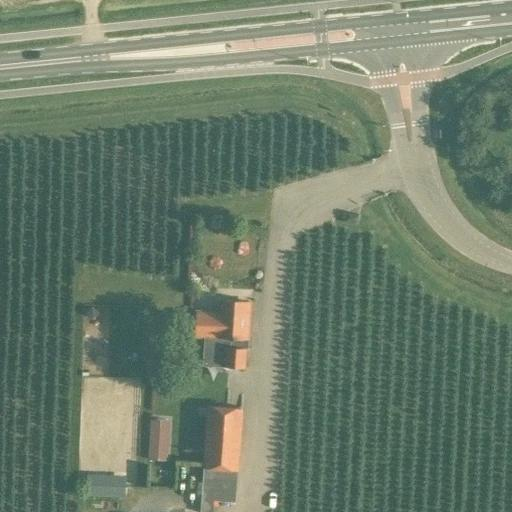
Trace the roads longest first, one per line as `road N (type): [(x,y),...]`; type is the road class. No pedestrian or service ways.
road 1 (primary): [(0,72),(398,34)]
road 2 (unclassified): [(511,263),(458,232),(432,199),(417,164),(398,34)]
